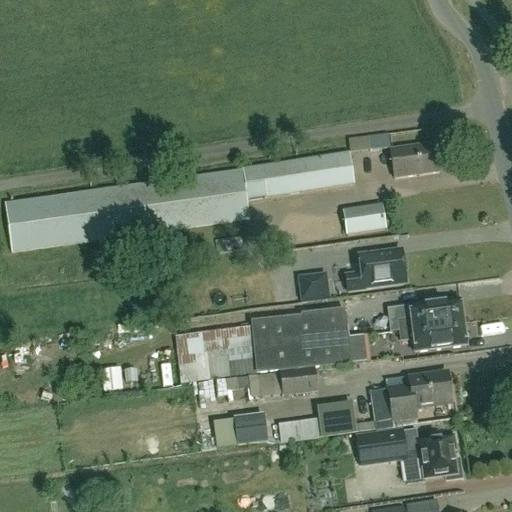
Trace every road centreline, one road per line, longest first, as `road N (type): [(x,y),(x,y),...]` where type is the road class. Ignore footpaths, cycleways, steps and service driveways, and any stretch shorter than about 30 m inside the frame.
road 1 (unclassified): [(496,108),(0,190)]
road 2 (unknown): [(511,236),(311,265)]
road 3 (unclassified): [(496,108),(480,57),(440,0)]
